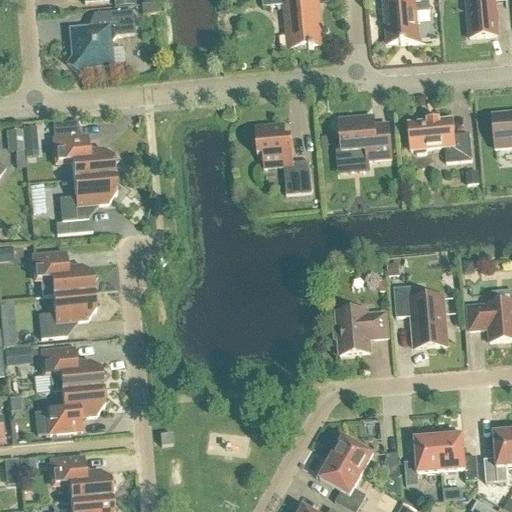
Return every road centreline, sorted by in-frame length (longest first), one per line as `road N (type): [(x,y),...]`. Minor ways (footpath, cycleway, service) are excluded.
road 1 (residential): [(355,75),(35,102)]
road 2 (residential): [(266,511),(331,393),(511,377)]
road 3 (residential): [(132,252),(150,511)]
road 4 (residential): [(511,72),(383,83),(355,75)]
